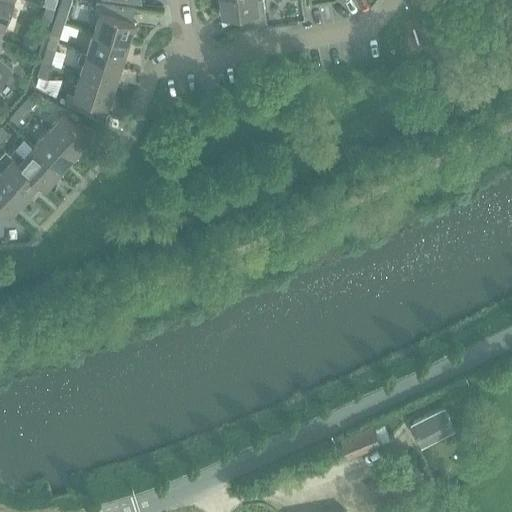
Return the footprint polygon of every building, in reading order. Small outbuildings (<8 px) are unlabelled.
[(0,0),(0,44),(5,47),(6,46),(8,40),(1,38),(3,33),(13,0),(0,0)] [(241,13),(242,20),(242,26),(266,22),(263,0),(219,0),(222,16),(241,13)] [(95,22),(92,33),(128,44),(135,23),(123,19),(127,6),(96,1),(89,22),(95,22)] [(60,5),(55,21),(79,29),(79,27),(64,22),(69,8),(60,5)] [(52,21),(55,10),(45,7),(43,18),(52,21)] [(55,21),(49,41),(58,44),(60,38),(67,40),(69,34),(76,36),(79,29),(55,21)] [(92,33),(86,52),(85,53),(121,65),(128,44),(92,33)] [(26,34),(21,47),(35,52),(40,39),(26,34)] [(49,41),(42,62),(51,65),(58,44),(49,41)] [(0,83),(12,69),(0,57),(0,53),(5,47),(0,44),(0,83)] [(83,62),(79,74),(114,86),(121,65),(85,53),(86,52),(80,51),(77,60),(83,62)] [(47,79),(51,65),(42,62),(35,86),(56,96),(62,79),(47,79)] [(108,107),(114,86),(79,74),(72,95),(66,92),(63,102),(90,116),(94,102),(108,107)] [(30,93),(19,105),(26,112),(37,99),(30,93)] [(17,123),(26,112),(19,105),(10,117),(17,123)] [(47,130),(74,154),(89,137),(63,113),(47,130)] [(0,142),(9,133),(2,126),(0,128),(0,142)] [(32,147),(59,171),(74,154),(47,130),(32,147)] [(39,182),(44,187),(59,171),(32,147),(24,156),(15,148),(9,154),(13,157),(18,163),(39,182)] [(5,150),(0,155),(0,176),(25,198),(39,182),(18,163),(13,157),(9,154),(10,154),(5,150)] [(0,206),(3,208),(9,215),(25,198),(0,176),(0,206)] [(421,441),(452,426),(443,408),(412,423),(421,441)] [(340,436),(343,444),(347,455),(380,442),(390,438),(385,423),(379,425),(377,421),(340,436)] [(402,467),(406,475),(413,488),(424,482),(413,461),(402,467)]
